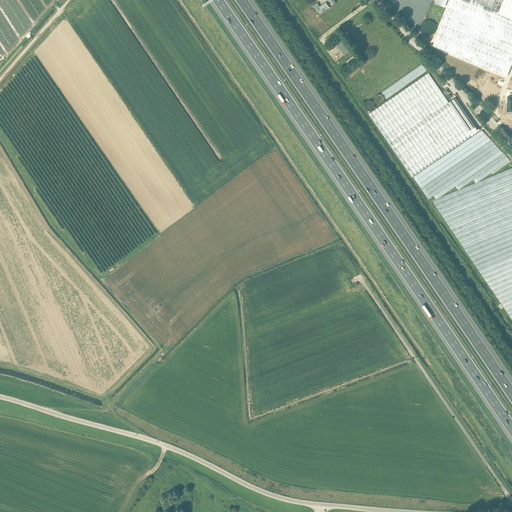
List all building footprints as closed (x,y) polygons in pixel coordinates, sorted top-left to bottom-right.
[(511,63),(511,19),(464,0),(451,0),(432,47),(506,77),(511,63)] [(511,0),(464,0),(511,19),(511,0)] [(329,7),(326,2),(319,7),(318,5),(319,5),(317,3),(313,6),(319,14),(329,7)] [(422,23),(426,33),(432,31),(436,30),(432,20),(422,23)] [(342,35),(334,42),(344,55),(352,49),(342,35)] [(356,58),(354,55),(346,61),(348,64),(356,58)] [(428,73),(369,113),(412,176),(478,131),(455,98),(449,102),(428,73)] [(378,105),(379,105),(380,105),(381,105),(381,104),(382,104),(383,103),(383,102),(384,102),(384,101),(384,100),(384,99),(384,98),(384,97),(383,97),(383,96),(382,95),(381,95),(380,94),(379,94),(378,94),(377,95),(376,95),(375,96),(374,97),(374,98),(374,99),(374,100),(374,101),(374,102),(375,102),(375,103),(376,104),(377,104),(377,105),(378,105)] [(370,111),(371,111),(372,111),(372,110),(373,110),(373,109),(374,109),(374,108),(375,108),(375,107),(375,106),(375,105),(375,104),(374,103),(374,102),(373,102),(372,101),(371,101),(370,100),(369,101),(368,101),(367,101),(367,102),(366,102),(365,103),(365,104),(365,105),(364,105),(364,106),(365,107),(365,108),(366,109),(366,110),(367,110),(368,111),(369,111),(370,111)]
